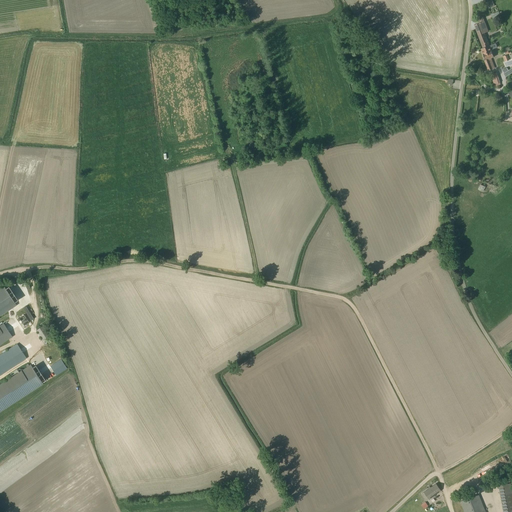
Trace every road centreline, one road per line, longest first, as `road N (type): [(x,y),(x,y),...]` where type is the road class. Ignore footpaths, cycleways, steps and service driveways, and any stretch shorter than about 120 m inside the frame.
road 1 (track): [(511,424),(436,472),(346,298),(123,257),(76,269),(0,271)]
road 2 (unclassified): [(469,0),(452,231),(472,312),(511,374)]
road 3 (track): [(290,149),(232,160),(258,281)]
